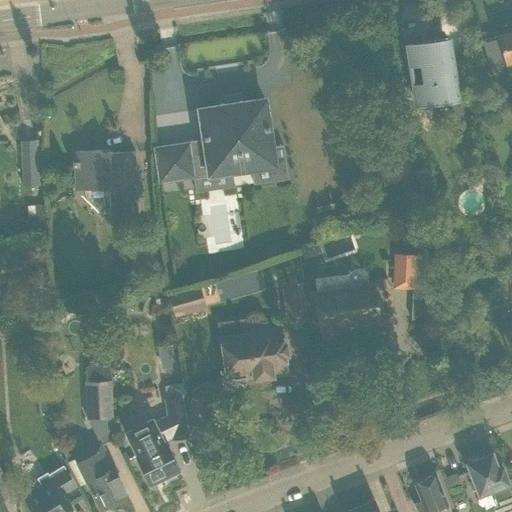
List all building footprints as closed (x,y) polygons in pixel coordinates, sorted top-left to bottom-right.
[(511,31),(510,32),(509,29),(500,32),(501,35),(497,36),(498,38),(482,43),(482,44),(491,73),(507,68),(508,72),(511,72),(511,31)] [(416,105),(455,99),(452,78),(448,78),(445,61),(449,60),(446,39),(407,45),(410,66),(419,65),(422,82),(413,84),(416,105)] [(200,115),(198,116),(200,135),(202,134),(203,141),(204,147),(205,154),(208,173),(209,176),(231,172),(251,169),(276,166),(273,148),(269,124),(266,105),(264,106),(263,100),(242,103),(242,101),(220,105),(220,106),(199,109),(200,115)] [(36,140),(20,141),(21,187),(42,186),(42,168),(37,168),(37,165),(37,157),(36,154),(36,145),(36,140)] [(193,179),(188,150),(187,143),(154,148),(159,184),(193,179)] [(134,152),(109,153),(109,151),(74,152),(75,191),(97,213),(110,213),(110,215),(136,214),(136,197),(139,197),(138,176),(135,176),(134,152)] [(42,205),(26,206),(27,216),(34,216),(35,225),(43,225),(42,205)] [(353,232),(320,244),(325,261),(359,250),(353,232)] [(414,288),(417,256),(398,254),(395,286),(414,288)] [(288,324),(307,321),(301,283),(283,285),(288,324)] [(376,322),(374,302),(371,287),(316,296),(321,330),(322,330),(323,338),(327,340),(336,339),(339,335),(338,327),(376,322)] [(140,295),(137,306),(147,309),(150,298),(140,295)] [(127,300),(116,304),(119,312),(129,308),(127,300)] [(263,315),(259,313),(255,312),(251,313),(247,314),(245,318),(244,322),(246,332),(219,336),(224,371),(221,372),(222,381),(223,381),(224,385),(227,388),(231,390),(235,391),(239,389),(242,386),(244,382),(244,378),(252,377),(252,379),(273,376),(271,368),(286,366),(284,355),(287,355),(285,343),(283,343),(280,327),(266,329),(264,319),(263,315)] [(86,382),(84,382),(85,416),(112,415),(110,365),(86,366),(86,382)] [(165,401),(168,416),(153,423),(152,420),(125,433),(136,457),(149,484),(178,470),(164,443),(163,442),(171,438),(171,440),(187,438),(181,399),(165,401)] [(99,443),(73,456),(78,466),(85,480),(91,491),(100,509),(126,496),(117,478),(99,443)] [(491,454),(466,463),(474,482),(480,498),(491,494),(496,506),(491,508),(492,511),(511,511),(511,494),(508,485),(507,481),(501,466),(496,468),(491,454)] [(71,511),(60,493),(74,485),(62,466),(47,475),(50,479),(22,496),(20,500),(19,503),(19,508),(21,511),(20,511),(71,511)] [(456,474),(446,478),(448,485),(458,481),(456,474)] [(450,511),(443,494),(436,475),(414,484),(420,500),(413,503),(416,511),(434,511),(439,510),(439,511),(450,511)] [(377,511),(372,501),(345,511),(377,511)]
